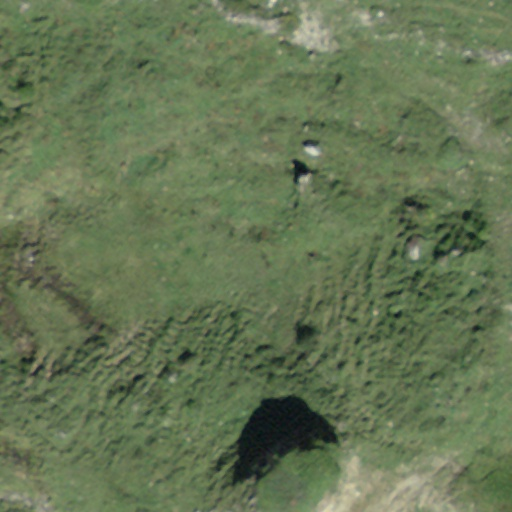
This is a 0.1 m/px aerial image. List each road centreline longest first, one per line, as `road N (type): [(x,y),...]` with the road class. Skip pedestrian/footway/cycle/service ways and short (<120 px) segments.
road 1 (track): [(511,138),(407,6),(393,0)]
road 2 (track): [(480,511),(479,415),(511,348)]
